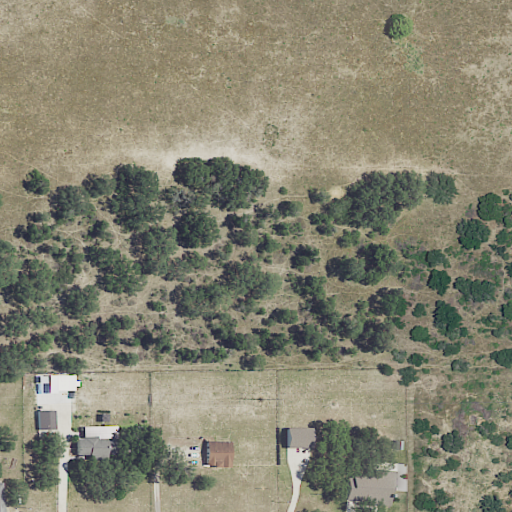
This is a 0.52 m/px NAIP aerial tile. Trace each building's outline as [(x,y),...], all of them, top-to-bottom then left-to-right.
[(54,390),(73,390),(73,375),(54,375),(54,390)] [(56,409),(38,410),(39,429),(57,429),(56,409)] [(313,426),(288,426),(287,447),(313,447),(313,426)] [(78,455),(118,455),(117,436),(77,437),(78,455)] [(232,440),(207,440),(207,466),(231,466),(232,440)] [(348,471),(347,500),(393,501),(393,471),(348,471)]
